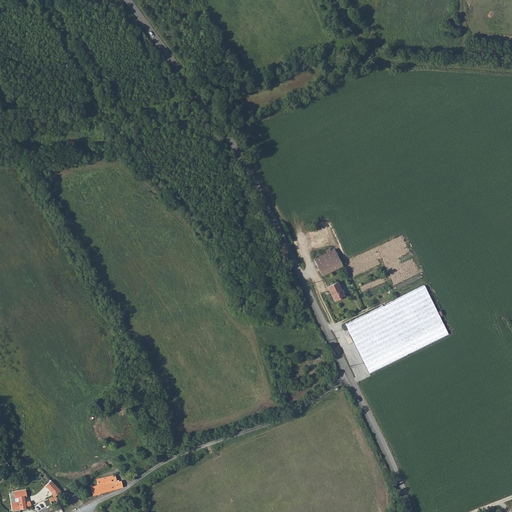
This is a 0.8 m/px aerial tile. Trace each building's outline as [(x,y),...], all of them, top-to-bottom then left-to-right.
[(316,258),(325,253),(323,248),(313,253),(316,258)] [(316,258),(314,259),(322,275),(342,266),(334,250),(325,253),(316,258)] [(328,287),(334,301),(344,296),(337,283),(328,287)] [(346,325),(369,372),(387,364),(439,338),(448,334),(425,286),(346,325)] [(98,487),(119,481),(118,480),(116,480),(115,475),(97,479),(98,485),(93,486),(90,487),(91,490),(99,488),(98,487)] [(61,491),(51,481),(46,486),(52,493),(53,497),(58,495),(61,491)] [(101,493),(123,488),(122,484),(121,481),(119,481),(98,487),(99,488),(91,490),(93,495),(101,493)] [(9,494),(13,511),(27,509),(26,508),(31,506),(29,502),(26,504),(24,497),(26,497),(25,491),(9,494)]
